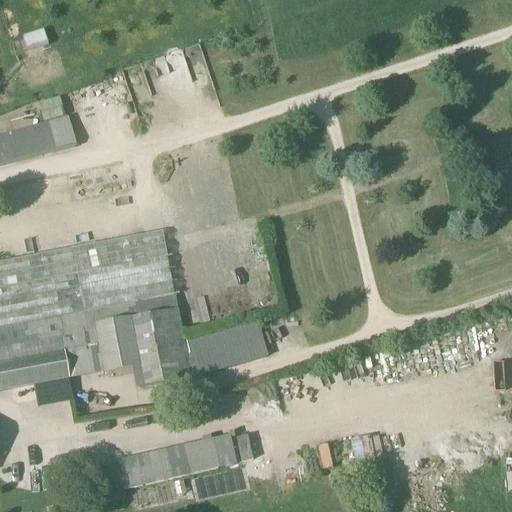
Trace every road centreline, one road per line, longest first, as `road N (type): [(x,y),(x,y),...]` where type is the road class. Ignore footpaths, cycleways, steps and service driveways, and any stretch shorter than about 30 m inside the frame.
road 1 (track): [(511,35),(119,155),(0,178)]
road 2 (track): [(214,382),(384,331),(321,96)]
road 3 (track): [(384,331),(511,294)]
